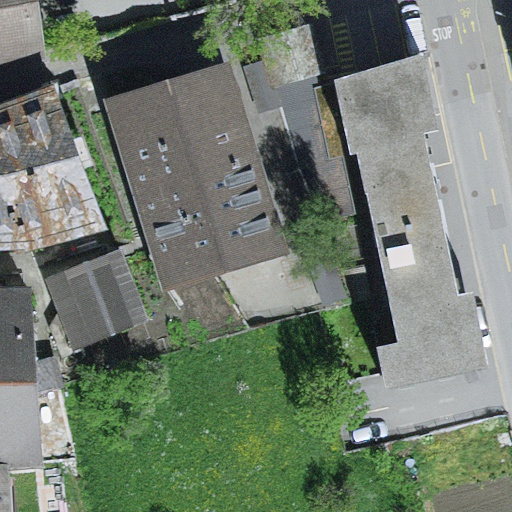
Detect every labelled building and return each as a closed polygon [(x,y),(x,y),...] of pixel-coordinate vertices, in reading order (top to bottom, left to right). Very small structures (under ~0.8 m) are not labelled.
[(0,0),(0,68),(44,63),(34,0),(0,0)] [(375,376),(478,355),(416,51),(312,72),(375,376)] [(283,250),(221,58),(98,97),(160,290),(283,250)] [(0,103),(0,258),(16,258),(106,234),(62,90),(0,103)] [(119,254),(45,280),(68,345),(142,319),(119,254)] [(31,303),(0,302),(0,472),(36,471),(31,303)]
